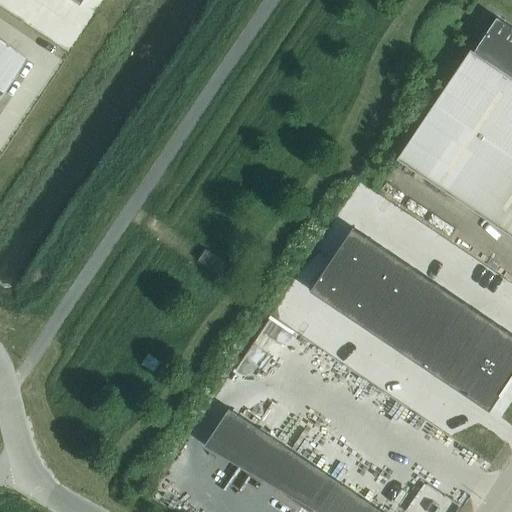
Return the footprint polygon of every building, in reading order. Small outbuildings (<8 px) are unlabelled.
[(511,27),(497,17),(477,46),(478,47),(475,51),(471,49),(398,158),(511,235),(511,27)] [(0,40),(0,95),(26,58),(0,40)] [(511,334),(353,228),(310,291),(490,412),(511,378),(511,334)] [(225,262),(206,249),(198,260),(218,273),(225,262)] [(127,355),(141,361),(146,349),(132,343),(127,355)] [(148,354),(141,364),(153,372),(160,362),(148,354)] [(206,447),(213,438),(294,492),(290,499),(309,511),(312,511),(319,504),(330,511),(383,511),(229,408),(204,445),(206,447)]
